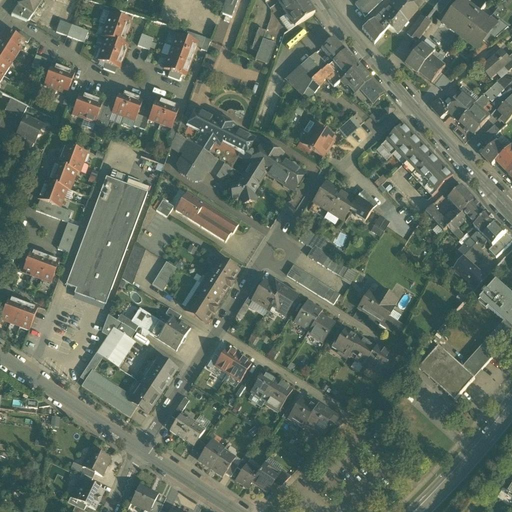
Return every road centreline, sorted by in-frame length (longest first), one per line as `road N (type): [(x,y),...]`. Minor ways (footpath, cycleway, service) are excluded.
road 1 (residential): [(137,445),(287,217)]
road 2 (residential): [(409,105),(344,169),(409,230)]
road 3 (residential): [(0,359),(137,445)]
road 4 (secondary): [(409,105),(511,215)]
road 5 (residential): [(2,19),(126,89)]
road 6 (secondary): [(511,408),(417,511)]
road 7 (secondary): [(326,0),(409,105)]
road 8 (residential): [(137,445),(238,511)]
